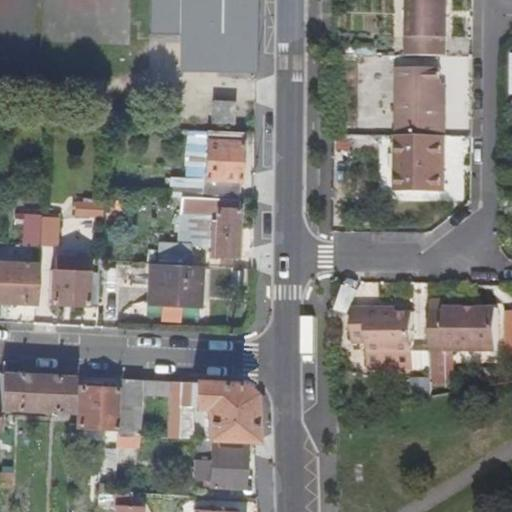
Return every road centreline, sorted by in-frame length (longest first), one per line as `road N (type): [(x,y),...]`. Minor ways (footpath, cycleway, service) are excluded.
road 1 (residential): [(287,258),(420,259),(484,215),(487,6)]
road 2 (residential): [(286,356),(0,347)]
road 3 (residential): [(291,0),(287,258)]
road 4 (residential): [(292,511),(286,356)]
